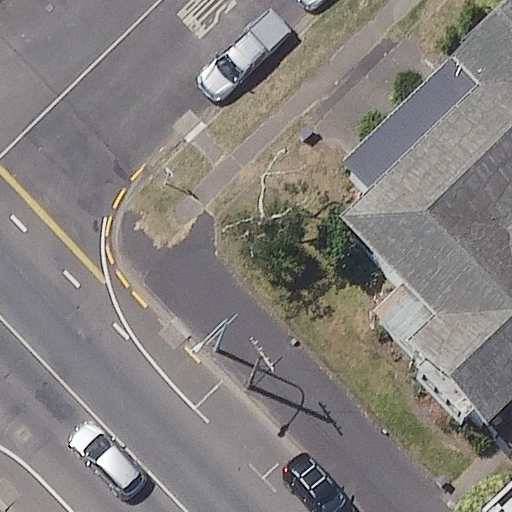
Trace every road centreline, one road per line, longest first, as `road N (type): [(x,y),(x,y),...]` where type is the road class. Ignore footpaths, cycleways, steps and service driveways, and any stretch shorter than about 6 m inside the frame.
road 1 (tertiary): [(166,511),(0,328)]
road 2 (residential): [(159,0),(0,153)]
